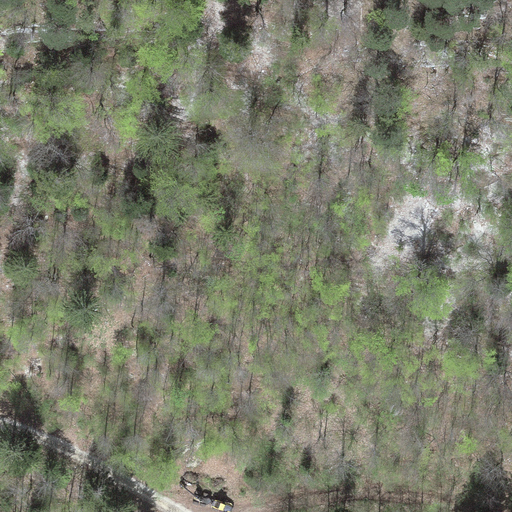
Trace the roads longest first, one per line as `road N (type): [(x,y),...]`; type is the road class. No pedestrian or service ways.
road 1 (track): [(257,511),(349,495),(477,511)]
road 2 (track): [(182,511),(0,422)]
